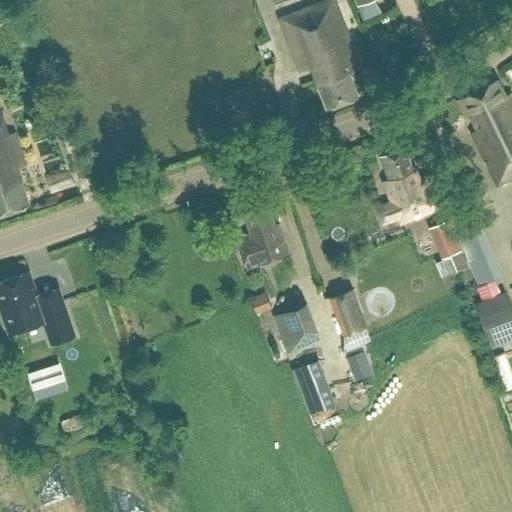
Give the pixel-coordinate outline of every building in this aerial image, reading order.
[(299,70),(310,66),(325,106),(357,95),(349,72),(360,68),(334,0),(323,0),(278,17),(299,70)] [(0,70),(18,64),(0,16),(0,70)] [(511,98),(509,93),(504,95),(495,78),(456,98),(465,117),(469,115),(476,129),(470,132),(496,184),(511,176),(511,98)] [(251,98),(246,86),(230,92),(235,104),(251,98)] [(0,112),(0,212),(28,203),(15,166),(24,163),(14,132),(7,134),(0,112)] [(381,226),(398,219),(399,223),(441,206),(429,176),(419,180),(405,144),(379,155),(388,178),(383,180),(390,200),(374,206),(381,226)] [(429,154),(417,153),(415,167),(427,169),(429,154)] [(50,192),(73,183),(67,167),(44,176),(50,192)] [(246,266),(257,262),(287,252),(277,223),(272,224),(265,205),(244,212),(251,232),(235,238),(246,266)] [(474,208),(451,217),(478,285),(501,275),(474,208)] [(428,226),(440,257),(459,249),(447,219),(428,226)] [(27,270),(0,279),(0,307),(8,331),(43,320),(50,343),(73,335),(61,299),(40,306),(27,270)] [(341,335),(367,326),(353,286),(327,296),(341,335)] [(265,291),(249,297),(255,313),(271,306),(265,291)] [(511,336),(511,306),(506,291),(484,299),(474,303),(491,345),(511,336)] [(272,315),(287,351),(319,338),(316,330),(317,329),(306,302),(272,315)] [(361,333),(340,340),(344,351),(365,345),(361,333)] [(317,359),(291,369),(292,369),(296,379),(308,412),(333,402),(322,370),(317,359)] [(26,371),(31,388),(47,383),(42,366),(26,371)] [(140,511),(121,457),(93,467),(108,511),(140,511)]
